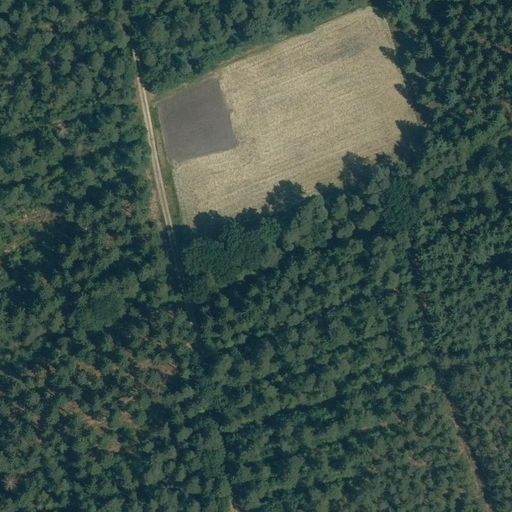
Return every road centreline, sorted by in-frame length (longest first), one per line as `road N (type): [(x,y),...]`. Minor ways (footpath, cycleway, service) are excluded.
road 1 (track): [(511,219),(409,240),(0,379)]
road 2 (track): [(217,511),(108,0)]
